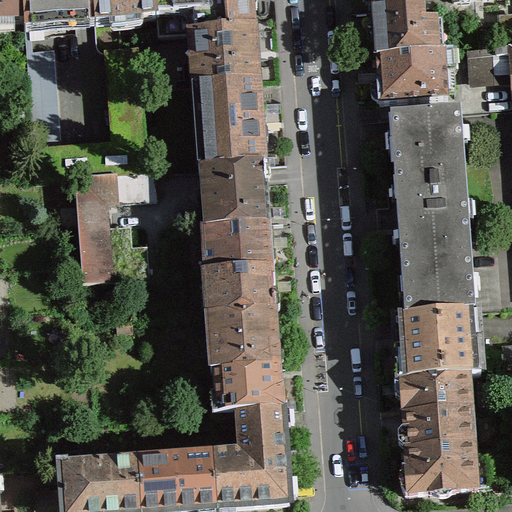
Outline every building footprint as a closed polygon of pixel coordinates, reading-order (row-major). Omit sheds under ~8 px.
[(23,0),(0,0),(0,26),(25,24),(23,0)] [(23,0),(25,24),(26,33),(31,33),(77,29),(76,22),(93,20),(94,27),(95,27),(93,0),(23,0)] [(93,0),(95,27),(158,22),(155,0),(93,0)] [(196,37),(254,33),(252,2),(255,2),(254,0),(155,0),(158,22),(159,40),(196,37)] [(362,0),(363,1),(372,1),(373,13),(415,10),(414,0),(362,0)] [(372,26),(371,27),(371,28),(370,30),(369,31),(367,32),(367,38),(368,43),(370,44),(372,46),(373,48),(374,47),(374,48),(376,48),(377,60),(438,56),(436,24),(423,25),(422,10),(415,10),(373,13),(373,20),(374,26),(372,26)] [(500,19),(502,51),(511,50),(511,18),(509,19),(500,19)] [(26,33),(34,149),(43,149),(43,143),(60,142),(53,53),(32,54),(31,33),(26,33)] [(200,90),(258,86),(256,56),(254,33),(196,37),(198,69),(191,70),(192,91),(200,90)] [(511,50),(502,51),(472,53),(474,87),(511,83),(511,50)] [(35,157),(37,185),(76,182),(147,177),(138,52),(109,54),(116,150),(91,152),(35,157)] [(444,55),(438,56),(377,60),(378,76),(378,85),(375,86),(373,87),(371,92),(372,97),(374,101),(376,103),(380,104),(380,107),(448,102),(447,98),(444,55)] [(206,173),(265,168),(265,167),(264,167),(263,147),(264,147),(267,143),(267,136),(263,132),(262,132),(261,127),(261,122),(263,121),(266,118),(265,110),(261,107),(260,107),(258,86),(200,90),(200,92),(203,129),(195,129),(196,135),(203,135),(206,173)] [(403,300),(405,320),(476,315),(476,314),(475,314),(474,295),(469,295),(468,283),(473,283),(463,148),(458,148),(458,136),(462,136),(461,116),(460,116),(390,121),(392,142),(397,141),(398,156),(393,156),(396,194),(400,194),(401,201),(396,201),(397,209),(399,240),(404,239),(404,247),(400,247),(402,285),(407,284),(408,300),(403,300)] [(206,232),(269,227),(266,190),(266,188),(265,168),(206,173),(202,173),(203,193),(212,193),(213,216),(205,216),(206,232)] [(84,286),(149,281),(147,249),(131,251),(130,230),(106,232),(105,212),(104,206),(156,203),(154,176),(147,177),(76,182),(84,286)] [(214,258),(216,276),(272,272),(272,269),(275,264),(275,257),(270,253),(270,244),(269,227),(206,232),(203,232),(205,249),(211,249),(212,259),(214,258)] [(212,302),(213,301),(215,319),(275,314),(280,309),(279,299),(273,294),(273,285),(272,272),(216,276),(203,277),(205,294),(211,294),(212,302)] [(210,364),(218,364),(219,374),(279,369),(278,353),(276,327),(275,314),(215,319),(217,343),(208,344),(210,364)] [(477,331),(476,315),(405,320),(395,321),(397,342),(398,365),(400,382),(469,377),(481,376),(479,359),(480,359),(478,331),(477,331)] [(223,399),(224,416),(237,415),(282,412),(283,412),(282,390),(281,391),(280,381),(279,369),(219,374),(214,374),(216,399),(223,399)] [(466,400),(471,399),(469,377),(400,382),(400,383),(399,383),(395,388),(396,397),(400,401),(402,401),(402,410),(403,417),(467,412),(466,400)] [(213,457),(217,511),(220,511),(219,509),(237,508),(237,510),(289,506),(285,455),(282,412),(237,415),(240,455),(213,457)] [(405,450),(405,452),(469,447),(474,447),(473,424),(468,424),(467,412),(403,417),(404,426),(404,433),(403,433),(398,438),(399,447),(404,451),(405,450)] [(469,447),(405,452),(406,464),(407,471),(404,471),(402,476),(401,482),(401,486),(402,490),(404,495),(406,498),(409,498),(413,498),(413,497),(430,496),(430,497),(455,495),(455,494),(474,493),(478,493),(476,467),(471,467),(469,447)] [(217,511),(213,457),(213,456),(190,458),(160,461),(160,460),(138,462),(141,511),(198,511),(215,510),(215,511),(217,511)] [(141,511),(138,462),(115,464),(85,466),(62,468),(62,469),(63,491),(64,511),(141,511)] [(64,511),(63,491),(38,493),(36,494),(34,496),(34,498),(34,511),(64,511)]
